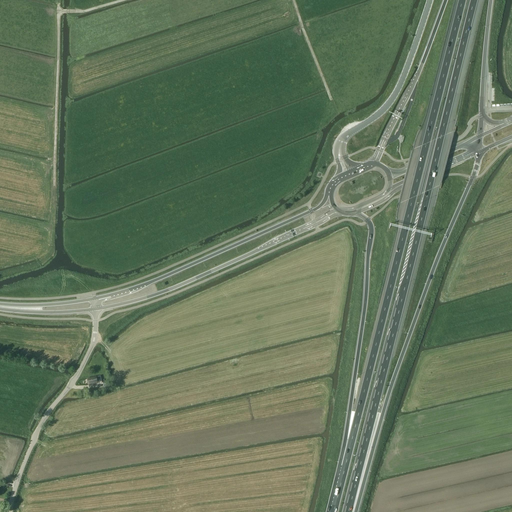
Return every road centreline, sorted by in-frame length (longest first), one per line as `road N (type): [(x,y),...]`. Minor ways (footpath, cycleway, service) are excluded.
road 1 (motorway): [(346,511),(473,0)]
road 2 (motorway): [(462,0),(345,465)]
road 3 (motorway): [(355,501),(479,151)]
road 4 (motorway): [(355,501),(432,324),(511,240)]
road 5 (track): [(51,248),(58,11),(123,0)]
road 6 (motorway): [(356,212),(370,224),(373,250),(345,465)]
road 7 (primary): [(329,192),(311,211),(95,298)]
road 8 (primary): [(96,309),(167,291),(304,228)]
road 9 (unclassified): [(9,511),(42,421),(86,357),(96,309)]
road 10 (motorway): [(445,0),(372,164)]
road 11 (tertiary): [(430,0),(397,91),(340,142)]
